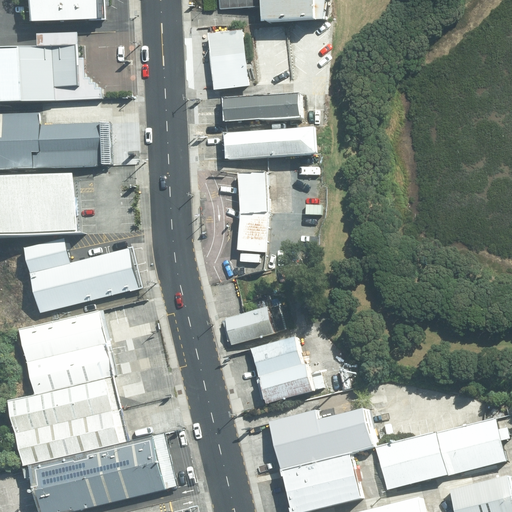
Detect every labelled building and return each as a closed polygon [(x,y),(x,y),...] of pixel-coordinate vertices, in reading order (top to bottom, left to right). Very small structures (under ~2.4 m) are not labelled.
[(323,18),(322,0),(270,0),(271,20),(323,18)] [(247,30),(213,34),(219,90),(253,86),(247,30)] [(62,55),(0,56),(0,113),(64,112),(62,55)] [(307,94),(228,98),(229,121),(308,117),(307,94)] [(55,122),(0,124),(0,174),(113,170),(111,129),(56,131),(55,122)] [(322,129),(231,134),(232,161),(323,157),(322,129)] [(272,173),(244,175),(247,215),(241,261),(262,263),(263,253),(271,254),(276,218),(272,173)] [(0,237),(85,234),(83,176),(0,178),(0,237)] [(137,253),(35,278),(44,316),(146,292),(137,253)] [(273,306),(229,317),(235,345),(280,335),(273,306)] [(101,319),(24,337),(39,400),(116,382),(101,319)] [(308,339),(254,352),(267,407),(321,395),(308,339)] [(132,449),(116,382),(39,400),(13,407),(29,474),(132,449)] [(322,414),(276,423),(285,469),(380,450),(372,414),(324,424),(322,414)] [(511,463),(503,420),(382,444),(391,491),(511,466),(511,463)] [(161,443),(37,473),(45,511),(95,511),(173,494),(161,443)] [(364,464),(290,478),(296,511),(333,511),(372,504),(364,464)] [(511,511),(511,481),(453,494),(456,511),(511,511)] [(432,511),(430,501),(377,511),(432,511)]
